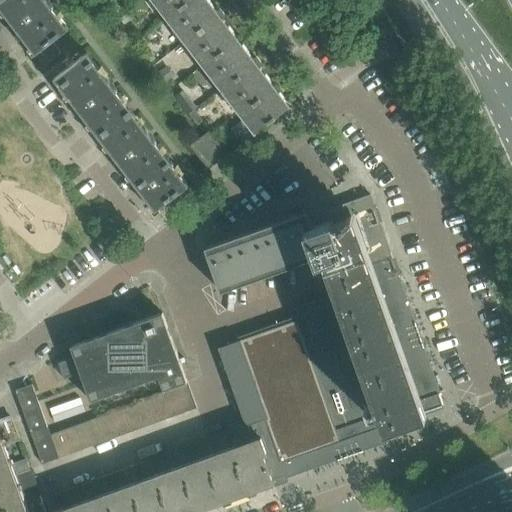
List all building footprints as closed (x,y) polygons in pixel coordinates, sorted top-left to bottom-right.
[(0,0),(0,5),(6,13),(6,14),(13,23),(14,22),(19,29),(18,30),(45,65),(61,52),(52,40),(68,28),(46,0),(0,0)] [(155,0),(168,16),(189,0),(155,0)] [(225,16),(225,15),(220,9),(217,11),(208,0),(189,0),(168,16),(205,64),(238,39),(222,18),(225,16)] [(114,1),(106,7),(114,18),(122,11),(114,1)] [(145,34),(140,38),(146,46),(151,42),(145,34)] [(238,39),(205,64),(241,112),(275,87),(259,66),(262,64),(257,57),(254,59),(238,39)] [(82,113),(88,121),(121,97),(87,53),(74,62),(74,63),(68,68),(67,68),(55,77),(77,106),(83,113),(82,113)] [(167,66),(159,72),(165,81),(174,75),(167,66)] [(246,118),(232,129),(236,134),(241,142),(256,131),(289,106),(275,87),(241,112),(246,118)] [(183,91),(176,97),(189,114),(194,110),(197,108),(183,91)] [(99,132),(102,136),(100,137),(116,157),(117,157),(122,164),(121,164),(122,165),(154,141),(121,97),(88,121),(98,133),(99,132)] [(194,110),(189,114),(197,124),(202,121),(194,110)] [(209,131),(191,146),(209,169),(227,154),(209,131)] [(145,194),(144,194),(146,197),(145,197),(156,211),(160,208),(159,207),(188,185),(154,141),(122,165),(139,187),(140,187),(145,194)] [(207,247),(205,248),(220,291),(222,291),(222,290),(220,286),(313,253),(315,258),(315,260),(316,263),(317,263),(319,268),(321,275),(322,275),(322,278),(323,280),(329,297),(329,298),(331,304),(297,316),(297,315),(296,316),(237,337),(238,341),(218,348),(243,417),(244,420),(244,419),(246,425),(252,423),(255,431),(257,430),(259,437),(261,437),(267,454),(264,455),(273,481),(287,477),(287,478),(390,441),(384,427),(428,411),(444,406),(439,394),(441,393),(440,391),(439,391),(434,379),(435,379),(435,377),(434,377),(429,364),(430,364),(430,363),(429,363),(424,350),(425,350),(425,348),(424,348),(420,335),(419,334),(415,322),(415,320),(414,320),(410,308),(410,307),(409,307),(405,295),(406,295),(405,293),(400,281),(401,281),(400,280),(395,267),(396,267),(395,265),(390,252),(391,252),(390,251),(385,238),(385,236),(384,236),(380,224),(381,224),(380,223),(375,211),(376,211),(375,209),(374,209),(370,197),(371,197),(370,195),(363,197),(361,198),(356,200),(350,202),(346,203),(330,209),(328,210),(327,210),(327,212),(309,218),(308,215),(307,213),(307,212),(299,215),(301,220),(208,253),(207,248),(207,247)] [(75,357),(58,363),(64,379),(80,373),(91,401),(159,377),(163,390),(187,382),(187,380),(186,380),(186,378),(183,370),(182,369),(182,368),(167,327),(167,326),(162,313),(74,345),(73,345),(71,346),(71,347),(75,357)] [(32,385),(16,391),(43,464),(59,458),(196,408),(196,409),(197,408),(187,382),(163,390),(165,394),(155,397),(51,435),(32,385)] [(0,511),(193,511),(196,511),(197,511),(198,511),(198,510),(202,509),(202,510),(240,496),(239,495),(247,493),(247,494),(265,487),(265,486),(272,484),(273,485),(274,484),(274,483),(273,481),(264,455),(267,454),(261,437),(259,437),(257,430),(255,431),(252,423),(246,425),(244,419),(244,420),(228,425),(230,431),(208,439),(49,497),(55,511),(53,511),(45,511),(40,496),(38,491),(31,471),(16,476),(15,475),(12,465),(10,459),(9,459),(6,451),(7,451),(6,449),(6,450),(4,445),(20,439),(12,419),(11,419),(0,423),(0,511)]
